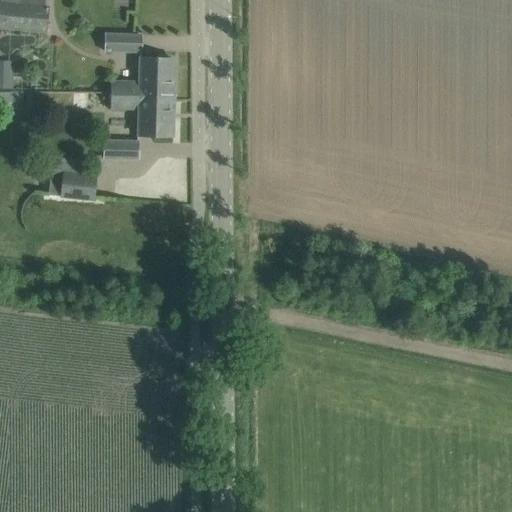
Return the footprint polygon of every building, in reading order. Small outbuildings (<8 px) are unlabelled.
[(0,0),(0,29),(47,33),(49,5),(45,5),(45,0),(0,0)] [(141,35),(105,34),(104,50),(140,51),(141,35)] [(111,80),(111,92),(139,93),(140,89),(149,89),(149,99),(173,99),(174,59),(161,59),(140,58),(139,81),(111,80)] [(0,59),(0,86),(9,87),(9,59),(0,59)] [(138,134),(152,135),(172,135),(173,99),(149,99),(149,89),(140,89),(139,93),(111,92),(110,108),(138,109),(138,134)] [(0,108),(21,109),(21,92),(0,92),(0,108)] [(104,141),(103,157),(137,158),(138,142),(104,141)] [(51,170),(48,193),(60,194),(60,196),(94,200),(97,173),(63,169),(63,171),(51,170)]
